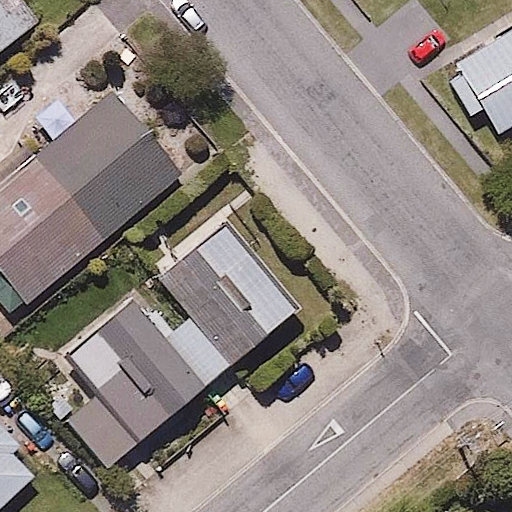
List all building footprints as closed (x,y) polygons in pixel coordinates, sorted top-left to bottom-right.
[(0,8),(0,53),(20,42),(0,8)] [(497,132),(511,122),(511,12),(448,52),(459,69),(446,78),(469,115),(482,107),(497,132)] [(189,165),(115,80),(0,178),(0,286),(21,311),(189,165)] [(63,418),(100,464),(290,304),(222,223),(160,275),(191,312),(176,325),(138,281),(62,345),(99,387),(63,418)] [(0,322),(10,313),(0,302),(0,322)] [(0,500),(30,473),(8,449),(20,438),(0,416),(0,500)]
